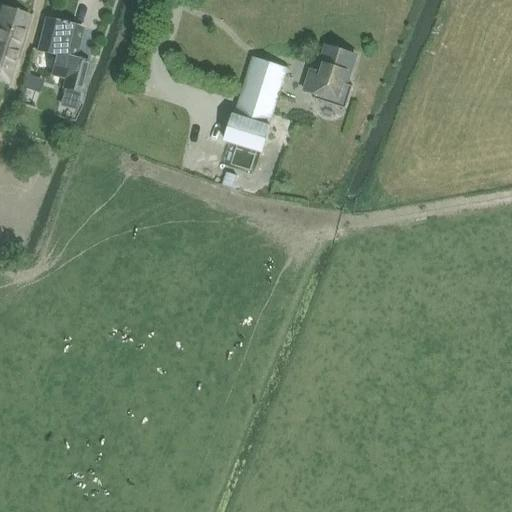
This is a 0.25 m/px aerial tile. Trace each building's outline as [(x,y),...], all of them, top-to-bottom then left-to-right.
[(0,84),(7,86),(29,16),(1,7),(0,10),(0,84)] [(56,55),(53,69),(50,79),(65,82),(63,88),(82,93),(89,63),(74,59),(82,29),(46,19),(38,50),(56,55)] [(318,71),(312,69),(306,90),(317,93),(315,98),(346,108),(353,85),(347,83),(356,54),(327,45),(318,71)] [(224,143),(228,144),(263,155),(272,126),(271,126),(289,68),(252,57),(233,114),(224,143)] [(224,169),(220,182),(232,185),(235,172),(224,169)]
